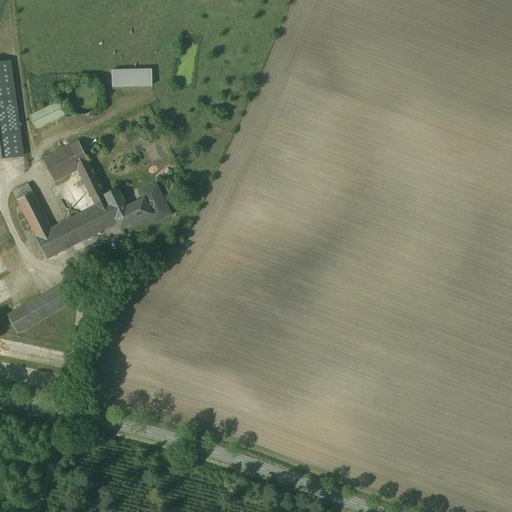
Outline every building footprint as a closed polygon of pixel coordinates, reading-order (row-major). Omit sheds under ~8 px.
[(10,62),(0,62),(0,159),(23,156),(10,62)] [(152,70),(112,71),(112,87),(152,86),(152,70)] [(85,82),(82,82),(81,82),(78,83),(74,85),(70,88),(68,91),(67,96),(67,98),(67,100),(69,105),(72,108),(76,111),(78,112),(80,112),(83,113),(87,112),(90,110),(94,107),(96,102),(97,100),(97,97),(97,93),(95,90),(93,87),(88,83),(85,82)] [(59,102),(30,116),(36,129),(65,115),(59,102)] [(96,206),(51,229),(47,221),(32,229),(36,236),(35,237),(47,259),(118,223),(104,195),(105,195),(89,164),(90,163),(79,141),(43,159),(55,181),(78,170),(96,206)] [(29,185),(14,193),(18,201),(33,194),(29,185)] [(144,199),(127,208),(117,189),(105,195),(104,195),(118,223),(125,220),(128,226),(151,214),(144,199)] [(33,194),(18,201),(32,229),(47,221),(33,194)] [(64,284),(8,316),(18,333),(74,301),(64,284)]
